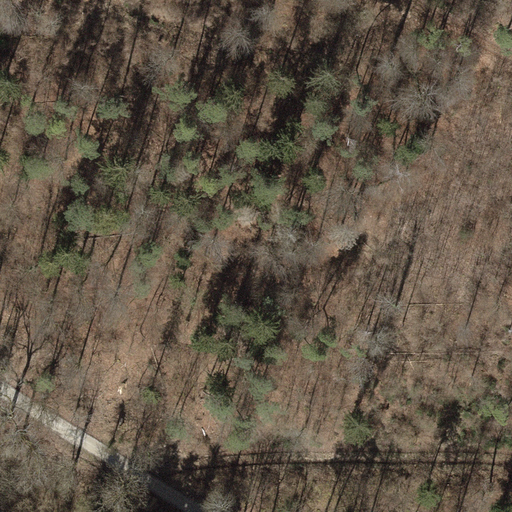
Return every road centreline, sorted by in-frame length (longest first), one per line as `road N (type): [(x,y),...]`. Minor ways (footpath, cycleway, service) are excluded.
road 1 (track): [(136,469),(415,455),(511,460)]
road 2 (track): [(0,388),(208,511)]
road 3 (track): [(398,0),(511,50)]
